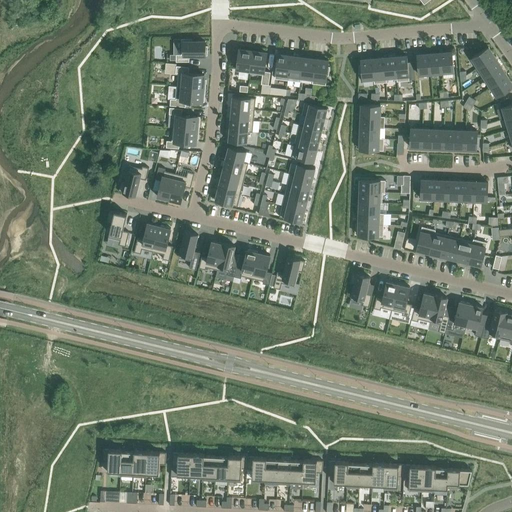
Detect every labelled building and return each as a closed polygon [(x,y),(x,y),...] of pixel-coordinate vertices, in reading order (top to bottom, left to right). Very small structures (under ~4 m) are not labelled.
[(175,54),(172,54),(172,60),(176,60),(176,61),(189,61),(189,60),(189,55),(208,55),(208,45),(205,45),(205,41),(192,41),(192,38),(182,38),(181,38),(181,54),(175,54)] [(478,67),(495,56),(488,46),(471,57),(478,67)] [(237,71),(250,72),(253,50),(239,48),(237,71)] [(253,50),(250,72),(262,74),(261,83),(269,84),(270,71),(264,71),(267,52),(253,50)] [(452,51),(440,52),(442,72),(454,71),(452,51)] [(440,52),(429,53),(431,73),(442,72),(440,52)] [(287,80),(291,55),(278,53),(275,78),(287,80)] [(419,74),(431,73),(429,53),(417,54),(419,74)] [(301,81),(301,79),(300,79),(303,57),(291,55),(287,80),(301,81)] [(407,55),(395,56),(397,78),(397,81),(409,80),(407,55)] [(395,56),(384,57),(386,79),(397,78),(395,56)] [(478,67),(484,77),(501,66),(495,56),(478,67)] [(300,79),(301,79),(313,81),(316,58),(303,57),(300,79)] [(384,57),(372,58),(374,81),(374,83),(387,82),(386,79),(384,57)] [(329,60),(316,58),(313,81),(312,83),(326,85),(327,75),(329,75),(329,72),(330,66),(328,66),(329,60)] [(359,71),(359,73),(362,73),(363,82),(374,81),(372,58),(361,59),(361,65),(359,65),(359,71)] [(178,73),(177,86),(206,88),(206,85),(206,79),(204,79),(204,74),(188,73),(189,66),(176,65),(175,72),(178,73)] [(484,77),(490,86),(507,75),(501,66),(484,77)] [(511,86),(511,82),(507,75),(490,86),(497,96),(511,86)] [(204,101),(206,88),(177,86),(176,99),(170,98),(170,105),(185,106),(186,100),(204,101)] [(231,107),(255,109),(256,98),(232,95),(231,107)] [(302,114),(306,115),(307,114),(325,119),(327,107),(305,102),(302,114)] [(511,103),(502,107),(506,118),(511,116),(511,103)] [(361,104),(361,115),(380,116),(380,104),(361,104)] [(176,114),(175,127),(199,129),(200,116),(182,114),(182,108),(170,107),(169,114),(176,114)] [(231,107),(230,118),(254,120),(255,109),(231,107)] [(306,115),(304,124),(304,125),(322,129),(325,119),(307,114),(306,115)] [(361,115),(360,126),(380,127),(380,128),(384,128),(385,116),(380,116),(361,115)] [(230,118),(229,129),(248,130),(248,131),(253,131),(254,120),(230,118)] [(293,122),(290,133),(297,134),(319,140),(322,129),(304,125),(304,124),(293,122)] [(360,126),(360,138),(379,138),(379,137),(380,128),(380,127),(360,126)] [(199,129),(175,127),(173,127),(172,140),(167,140),(166,147),(179,148),(180,141),(196,143),(196,138),(198,138),(199,132),(199,129)] [(422,147),(422,128),(411,127),(410,146),(422,147)] [(422,128),(422,147),(432,147),(433,128),(422,128)] [(432,147),(443,148),(444,129),(433,128),(432,147)] [(248,130),(229,129),(228,141),(247,142),(248,131),(248,130)] [(443,148),(454,148),(455,129),(444,129),(443,148)] [(455,129),(454,148),(465,149),(465,130),(455,129)] [(465,130),(465,149),(477,149),(477,130),(465,130)] [(294,145),(317,150),(319,140),(297,134),(294,145)] [(360,138),(359,149),(365,149),(365,151),(371,152),(371,153),(373,153),(374,150),(383,150),(384,138),(379,137),(379,138),(360,138)] [(314,162),(317,150),(294,145),(291,156),(314,162)] [(244,162),(244,161),(246,150),(229,146),(226,157),(244,162)] [(226,157),(223,168),(246,173),(248,162),(244,161),(244,162),(226,157)] [(295,174),(313,179),(315,167),(297,163),(295,174)] [(121,179),(118,190),(136,194),(140,178),(146,179),(149,167),(142,165),(142,168),(129,165),(126,180),(121,179)] [(157,196),(169,199),(176,173),(165,170),(165,168),(159,166),(156,178),(162,180),(157,196)] [(243,184),(246,173),(223,168),(220,178),(243,184)] [(186,176),(176,173),(169,199),(181,202),(185,186),(191,187),(194,173),(188,171),(186,176)] [(295,174),(290,173),(287,184),(310,189),(313,179),(295,174)] [(402,186),(401,192),(410,193),(410,185),(410,175),(404,175),(404,185),(402,185),(402,186)] [(218,188),(240,194),(243,184),(220,178),(218,188)] [(360,179),(360,191),(382,191),(382,192),(385,192),(385,180),(360,179)] [(434,198),(435,179),(421,179),(420,198),(434,198)] [(435,179),(434,198),(447,199),(448,180),(435,179)] [(460,199),(461,180),(448,180),(447,199),(460,199)] [(461,180),(460,199),(474,200),(474,181),(461,180)] [(474,181),(474,200),(487,200),(488,181),(474,181)] [(310,189),(287,184),(285,194),(307,200),(310,189)] [(215,200),(237,206),(240,194),(218,188),(215,200)] [(360,191),(359,201),(380,202),(380,203),(382,203),(382,192),(382,191),(360,191)] [(282,205),(305,210),(307,200),(285,194),(282,205)] [(359,201),(359,212),(379,213),(380,203),(380,202),(359,201)] [(282,205),(279,216),(302,222),(305,210),(282,205)] [(127,213),(110,209),(107,220),(112,221),(108,237),(120,239),(119,244),(126,246),(129,231),(123,230),(127,213)] [(359,212),(359,223),(384,224),(384,213),(379,213),(359,212)] [(138,237),(134,251),(141,253),(142,248),(153,251),(159,225),(148,222),(144,238),(138,237)] [(359,223),(358,235),(364,235),(364,237),(370,237),(370,238),(373,238),(373,236),(383,236),(384,224),(359,223)] [(171,228),(159,225),(153,251),(164,253),(163,258),(169,260),(173,245),(167,244),(171,228)] [(422,226),(416,249),(422,251),(429,252),(435,231),(435,232),(436,229),(422,226)] [(511,227),(499,229),(499,235),(511,234),(511,227)] [(185,231),(179,257),(191,260),(189,267),(196,269),(200,252),(194,250),(198,234),(185,231)] [(435,231),(429,252),(437,254),(442,255),(447,235),(435,232),(435,231)] [(447,235),(442,255),(448,257),(455,259),(460,238),(447,235)] [(460,238),(455,259),(462,260),(468,262),(473,241),(460,238)] [(473,241),(468,262),(474,263),(481,265),(487,242),(473,238),(473,241)] [(202,255),(199,267),(206,269),(206,266),(217,269),(223,243),(212,240),(208,257),(202,255)] [(234,276),(237,264),(231,262),(235,245),(223,242),(223,243),(217,269),(228,272),(227,274),(234,276)] [(241,275),(252,278),(259,252),(247,249),(243,265),(237,264),(234,276),(241,277),(241,275)] [(270,254),(259,252),(252,278),(263,280),(262,283),(269,284),(272,272),(266,271),(270,254)] [(496,254),(493,267),(499,268),(502,256),(496,254)] [(277,271),(273,287),(280,289),(282,282),(294,285),(295,282),(298,270),(302,271),(305,260),(287,256),(283,272),(277,271)] [(352,272),(350,283),(354,284),(350,299),(363,302),(362,305),(369,306),(372,294),(366,293),(370,276),(352,272)] [(377,295),(374,307),(381,309),(381,307),(392,309),(398,283),(387,280),(383,297),(377,295)] [(398,283),(392,309),(403,312),(402,314),(409,316),(412,304),(406,302),(410,286),(398,283)] [(436,295),(435,295),(424,292),(420,308),(414,307),(411,319),(418,321),(419,318),(429,321),(436,295)] [(446,328),(449,316),(443,314),(448,297),(436,294),(435,295),(436,295),(429,321),(440,324),(439,331),(446,332),(447,328),(446,328)] [(465,330),(466,325),(471,303),(459,301),(455,317),(449,316),(446,328),(447,328),(453,329),(454,327),(465,330)] [(483,306),(471,303),(466,325),(477,328),(475,335),(482,336),(485,324),(479,323),(483,306)] [(485,324),(482,336),(488,338),(489,336),(500,338),(506,312),(507,312),(495,309),(491,326),(485,324)] [(511,313),(507,312),(506,312),(500,338),(511,341),(510,343),(511,343),(511,313)] [(122,451),(122,450),(103,449),(102,460),(108,461),(108,470),(120,470),(121,470),(122,451)] [(146,472),(147,451),(134,450),(134,451),(135,451),(133,476),(146,476),(147,472),(146,472)] [(121,470),(120,470),(120,475),(133,476),(135,451),(134,451),(122,451),(121,470)] [(146,472),(147,472),(159,472),(160,463),(166,464),(166,452),(147,451),(146,472)] [(172,452),(171,475),(178,476),(178,473),(190,474),(191,453),(172,452)] [(204,455),(204,454),(191,453),(190,474),(202,475),(203,475),(204,455)] [(215,480),(217,456),(204,455),(203,475),(202,475),(202,479),(215,480)] [(229,456),(228,481),(241,481),(242,468),(247,468),(248,456),(229,455),(229,456)] [(229,456),(217,456),(215,480),(228,481),(229,456)] [(248,456),(247,468),(253,468),(252,477),(265,478),(266,458),(267,458),(267,457),(248,456)] [(279,459),(267,458),(266,458),(265,478),(264,483),(278,483),(279,459)] [(290,481),(291,459),(279,459),(278,483),(291,484),(291,481),(290,481)] [(303,460),(291,459),(290,481),(291,481),(303,482),(304,460),(303,460)] [(304,460),(303,482),(316,483),(317,471),(323,471),(323,460),(304,459),(303,460),(304,460)] [(348,462),(349,462),(349,461),(329,460),(329,472),(335,472),(334,484),(347,484),(348,462)] [(360,485),(361,463),(349,462),(348,462),(347,484),(346,487),(360,487),(360,485)] [(385,486),(386,463),(373,462),(373,464),(372,486),(384,486),(385,486)] [(373,464),(361,463),(360,485),(372,486),(373,464)] [(398,476),(404,476),(405,464),(386,463),(385,486),(384,486),(384,489),(398,489),(398,476)] [(405,464),(404,476),(409,476),(409,490),(422,491),(423,465),(405,464)] [(423,465),(422,491),(435,491),(435,486),(436,467),(436,466),(423,465)] [(435,486),(447,487),(448,467),(436,467),(435,486)] [(472,469),(448,467),(447,487),(458,488),(458,482),(468,483),(472,469)]
